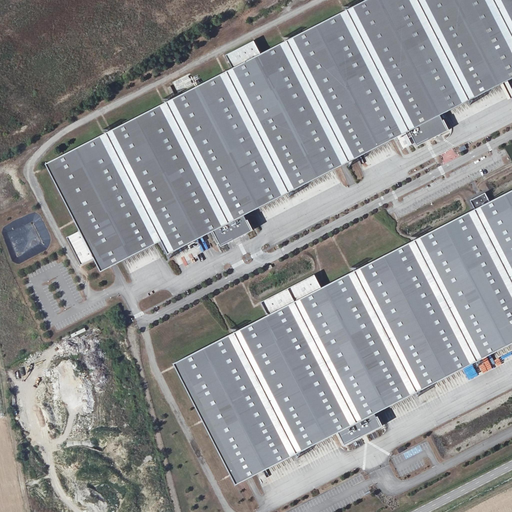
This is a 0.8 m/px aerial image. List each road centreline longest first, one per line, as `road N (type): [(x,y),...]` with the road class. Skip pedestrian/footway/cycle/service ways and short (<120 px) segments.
road 1 (unknown): [(228,511),(121,296),(100,293),(61,317)]
road 2 (unknown): [(437,469),(395,489),(365,451),(511,373)]
road 3 (unknown): [(388,195),(396,207),(405,205),(492,159),(488,143)]
road 4 (unknown): [(365,451),(259,511)]
